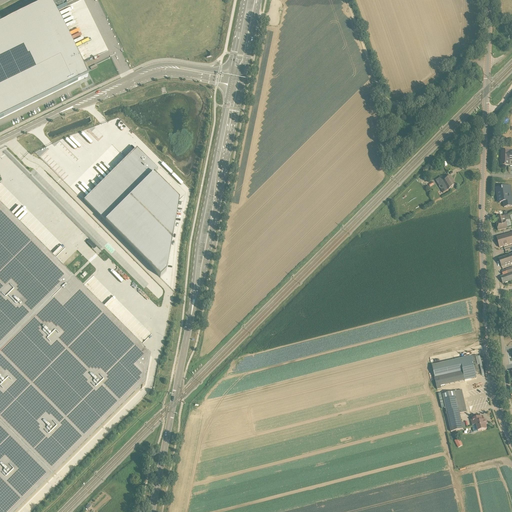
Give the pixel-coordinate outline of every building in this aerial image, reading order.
[(51,0),(0,24),(0,119),(88,77),(56,11),(51,0)] [(164,278),(170,272),(181,208),(182,200),(157,175),(161,170),(140,149),(87,201),(164,278)] [(509,166),(509,160),(511,160),(511,151),(510,151),(501,151),(501,165),(509,166)] [(440,178),(436,181),(443,193),(456,185),(451,177),(442,182),(440,178)] [(504,208),(511,206),(511,201),(509,202),(507,190),(503,190),(502,188),(497,189),(500,204),(503,203),(504,208)] [(0,511),(18,511),(140,391),(140,390),(141,389),(142,389),(145,386),(145,385),(144,385),(149,358),(150,358),(150,357),(147,354),(146,354),(145,352),(80,286),(79,287),(64,273),(65,272),(0,206),(0,511)] [(498,231),(503,230),(507,229),(505,222),(509,221),(508,216),(504,217),(496,219),(497,223),(496,224),(498,231)] [(511,233),(496,238),(499,248),(511,244),(511,233)] [(511,254),(499,259),(502,267),(511,263),(511,254)] [(506,270),(503,271),(502,272),(503,276),(511,272),(511,267),(506,270)] [(511,280),(511,272),(503,276),(500,277),(502,284),(511,281),(511,280)] [(465,381),(462,369),(434,376),(437,390),(441,389),(441,387),(465,381)] [(455,392),(460,414),(467,412),(462,390),(455,392)] [(460,414),(455,392),(442,395),(451,432),(463,430),(460,414)] [(474,432),(478,431),(487,429),(485,422),(487,421),(486,420),(482,421),(481,417),(471,419),(473,425),(472,426),(474,432)]
